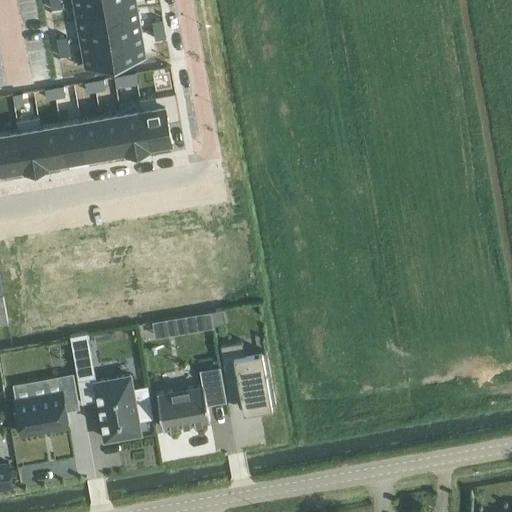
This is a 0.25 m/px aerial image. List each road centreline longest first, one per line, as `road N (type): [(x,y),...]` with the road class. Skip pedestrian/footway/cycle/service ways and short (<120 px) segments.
road 1 (residential): [(181,0),(206,169),(0,205)]
road 2 (unclassified): [(153,511),(511,447)]
